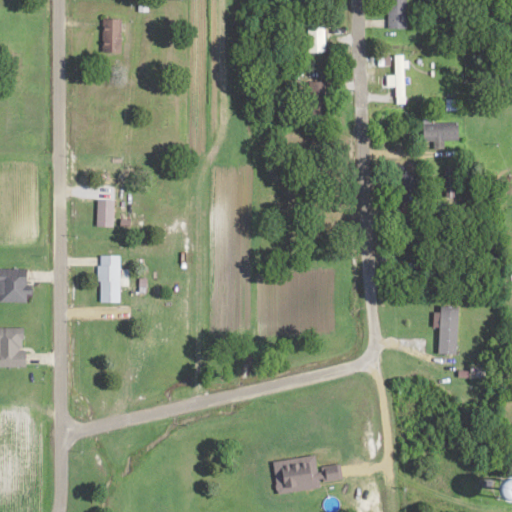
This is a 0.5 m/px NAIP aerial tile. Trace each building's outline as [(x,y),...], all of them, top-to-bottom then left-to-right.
[(407,0),(389,0),(390,36),(407,36),(407,0)] [(123,22),(104,22),(104,56),(123,56),(123,22)] [(327,65),(327,28),(312,28),(312,65),(327,65)] [(406,98),(406,60),(393,60),(393,98),(406,98)] [(329,121),(329,85),(310,85),(310,121),(329,121)] [(460,124),(423,124),(423,144),(460,144),(460,124)] [(455,170),(445,170),(445,194),(455,194),(455,170)] [(403,177),(403,208),(417,208),(417,177),(403,177)] [(115,230),(115,203),(99,203),(99,230),(115,230)] [(121,306),(121,259),(100,259),(99,306),(121,306)] [(1,306),(30,306),(30,279),(21,279),(21,270),(0,270),(0,297),(1,297),(1,306)] [(0,370),(27,371),(27,331),(0,331),(0,370)] [(275,464),(279,497),(321,492),(320,485),(344,483),(342,468),(318,471),(317,459),(275,464)]
